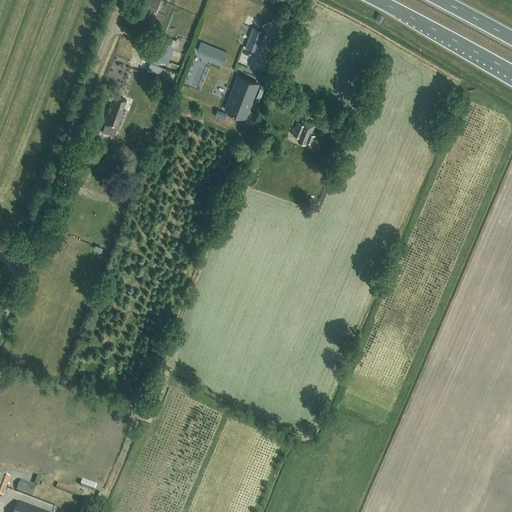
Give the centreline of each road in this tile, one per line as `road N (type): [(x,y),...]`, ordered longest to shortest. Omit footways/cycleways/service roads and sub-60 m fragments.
road 1 (unclassified): [(0,333),(126,0)]
road 2 (trunk): [(378,0),(511,72)]
